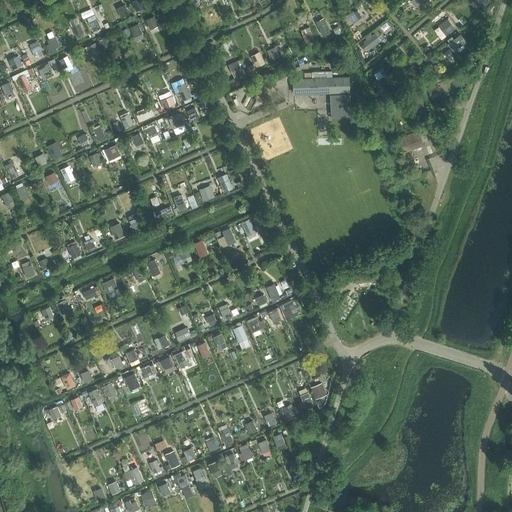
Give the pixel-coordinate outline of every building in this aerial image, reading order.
[(141,0),(133,0),(138,8),(144,5),(141,0)] [(122,17),(131,14),(127,3),(119,6),(122,17)] [(94,13),(96,17),(90,20),(95,31),(103,27),(94,7),(82,12),(85,18),(94,13)] [(357,11),(350,14),(353,22),(360,19),(357,11)] [(153,15),(145,20),(151,30),(159,25),(153,15)] [(324,35),(332,31),(326,16),(317,20),(324,35)] [(136,39),(146,36),(140,22),(131,26),(136,39)] [(79,24),(71,27),(75,36),(82,33),(79,24)] [(302,29),(307,43),(316,40),(310,26),(302,29)] [(465,40),(458,31),(451,37),(458,46),(465,40)] [(375,33),(363,42),(368,49),(380,40),(375,33)] [(46,41),(51,50),(61,45),(57,35),(46,41)] [(37,41),(28,45),(34,55),(42,51),(37,41)] [(95,45),(88,47),(91,56),(98,53),(95,45)] [(275,46),(267,49),(270,57),(278,54),(275,46)] [(397,51),(390,57),(397,65),(404,59),(397,51)] [(257,53),(249,56),(252,64),(260,62),(257,53)] [(65,67),(73,63),(69,54),(61,58),(65,67)] [(239,63),(231,66),(234,74),(242,71),(239,63)] [(420,75),(412,65),(405,72),(412,81),(420,75)] [(50,66),(43,68),(46,77),(53,74),(50,66)] [(19,75),(23,85),(31,82),(26,71),(19,75)] [(292,79),(292,95),(331,94),(332,121),(351,120),(350,77),(292,79)] [(389,79),(378,80),(380,92),(390,90),(389,79)] [(251,87),(253,93),(267,86),(264,81),(251,87)] [(13,91),(8,82),(0,86),(0,88),(4,96),(13,91)] [(433,100),(445,96),(440,82),(428,87),(433,100)] [(188,90),(180,92),(183,101),(191,98),(188,90)] [(420,90),(412,92),(414,100),(422,98),(420,90)] [(174,94),(161,99),(165,109),(177,104),(174,94)] [(146,105),(139,108),(142,116),(149,114),(146,105)] [(196,109),(188,112),(191,120),(199,117),(196,109)] [(126,126),(135,123),(130,111),(122,114),(126,126)] [(174,127),(186,122),(182,112),(170,117),(174,127)] [(165,121),(158,124),(161,133),(169,130),(165,121)] [(137,145),(145,141),(141,131),(133,135),(137,145)] [(398,139),(404,153),(421,147),(417,136),(420,135),(418,131),(398,139)] [(84,134),(77,136),(80,145),(87,142),(84,134)] [(111,148),(103,151),(106,159),(114,156),(111,148)] [(95,164),(103,161),(99,151),(91,155),(95,164)] [(40,153),(32,155),(36,164),(43,161),(40,153)] [(67,166),(60,168),(63,177),(70,174),(67,166)] [(228,179),(221,182),(224,190),(232,188),(228,179)] [(200,188),(204,199),(216,196),(212,184),(200,188)] [(22,186),(14,189),(17,197),(25,194),(22,186)] [(8,207),(17,204),(12,190),(3,193),(8,207)] [(183,197),(176,200),(179,208),(186,205),(183,197)] [(135,220),(127,222),(130,231),(138,228),(135,220)] [(247,220),(239,223),(242,231),(250,229),(247,220)] [(122,221),(111,225),(116,240),(127,237),(122,221)] [(230,242),(233,249),(240,246),(231,226),(223,229),(229,242),(230,242)] [(92,238),(85,241),(88,249),(95,246),(92,238)] [(202,238),(195,241),(198,249),(205,246),(202,238)] [(78,242),(69,245),(74,257),(83,254),(78,242)] [(184,258),(192,255),(188,246),(180,250),(184,258)] [(46,259),(38,261),(41,270),(49,267),(46,259)] [(155,260),(148,262),(151,271),(158,268),(155,260)] [(37,274),(32,261),(24,264),(28,277),(37,274)] [(142,290),(151,287),(143,264),(135,267),(142,290)] [(352,269),(354,281),(381,278),(380,267),(352,269)] [(108,279),(100,284),(104,293),(113,288),(108,279)] [(274,283),(265,287),(270,296),(278,292),(274,283)] [(254,291),(260,305),(268,301),(262,288),(254,291)] [(65,298),(58,301),(61,309),(69,306),(65,298)] [(229,303),(222,306),(225,315),(233,312),(229,303)] [(43,309),(48,319),(56,314),(51,305),(43,309)] [(277,306),(268,311),(273,320),(282,315),(277,306)] [(263,332),(262,327),(265,326),(261,314),(249,318),(255,335),(263,332)] [(237,325),(230,329),(235,338),(242,334),(237,325)] [(181,326),(173,329),(176,338),(184,335),(181,326)] [(222,332),(214,336),(220,349),(229,345),(222,332)] [(205,341),(197,344),(201,352),(208,349),(205,341)] [(144,343),(136,346),(139,354),(147,352),(144,343)] [(175,354),(181,367),(197,359),(190,346),(175,354)] [(117,367),(125,364),(121,354),(113,358),(117,367)] [(168,356),(161,358),(164,367),(171,364),(168,356)] [(146,377),(158,370),(154,361),(141,367),(146,377)] [(85,367),(78,369),(81,378),(88,375),(85,367)] [(72,371),(57,377),(62,391),(77,385),(72,371)] [(131,372),(123,375),(127,383),(134,381),(131,372)] [(110,398),(118,395),(113,380),(104,384),(110,398)] [(323,381),(312,386),(317,398),(328,393),(323,381)] [(93,390),(85,393),(89,402),(96,399),(93,390)] [(308,393),(299,397),(304,406),(313,401),(308,393)] [(75,409),(84,405),(80,395),(71,399),(75,409)] [(280,407),(291,402),(288,396),(277,401),(280,407)] [(57,406),(50,408),(53,417),(60,414),(57,406)] [(271,409),(262,413),(267,422),(276,418),(271,409)] [(254,418),(246,423),(251,433),(259,429),(254,418)] [(229,427),(220,431),(224,440),(233,436),(229,427)] [(279,431),(270,436),(275,445),(284,440),(279,431)] [(211,450),(219,447),(215,435),(207,438),(211,450)] [(258,438),(253,440),(256,448),(261,446),(264,454),(272,451),(268,438),(259,441),(258,438)] [(191,446),(183,451),(187,459),(195,454),(191,446)] [(248,446),(240,449),(243,457),(251,455),(248,446)] [(176,448),(166,453),(173,469),(183,464),(176,448)] [(156,460),(148,462),(151,471),(159,468),(156,460)] [(213,460),(204,465),(209,474),(218,469),(213,460)] [(132,485),(145,480),(139,465),(126,471),(132,485)] [(198,482),(207,479),(203,466),(194,469),(198,482)] [(184,475),(176,478),(179,486),(187,483),(184,475)] [(113,493),(122,489),(117,479),(109,483),(113,493)] [(169,481),(159,484),(163,495),(172,491),(169,481)] [(97,486),(90,488),(93,497),(100,494),(97,486)] [(147,492),(139,495),(142,503),(150,500),(147,492)] [(133,497),(125,500),(130,511),(134,511),(139,510),(133,497)]
